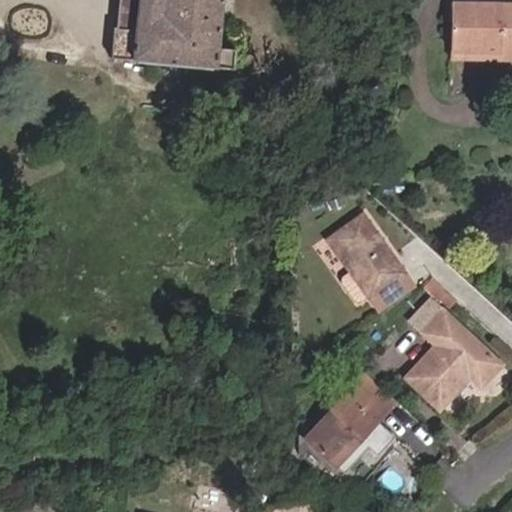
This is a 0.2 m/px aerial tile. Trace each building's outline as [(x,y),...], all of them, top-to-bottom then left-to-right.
[(134,0),(132,29),(115,26),(111,56),(210,70),(211,65),(232,68),(235,47),(214,45),(219,0),(134,0)] [(117,0),(115,26),(132,29),(134,0),(117,0)] [(511,5),(492,6),(492,63),(511,63),(511,5)] [(492,63),(492,6),(445,7),(446,63),(492,63)] [(371,96),(379,98),(383,92),(385,87),(383,81),(380,77),(374,75),(368,79),(364,82),(364,86),(364,91),(367,95),(371,96)] [(397,275),(358,218),(323,242),(344,271),(361,295),(363,298),(397,275)] [(348,300),(353,301),(361,295),(344,271),(335,277),(334,281),(348,300)] [(444,320),(424,342),(433,351),(404,385),(437,415),(467,381),(477,390),(497,367),(444,320)] [(361,396),(371,385),(360,375),(342,395),(372,421),(379,413),(361,396)] [(389,402),(371,385),(361,396),(379,413),(389,402)] [(392,439),(372,421),(342,395),(301,442),(336,473),(361,444),(376,457),(392,439)]
